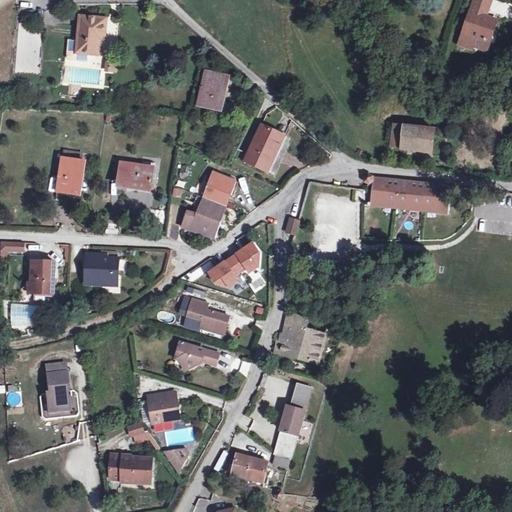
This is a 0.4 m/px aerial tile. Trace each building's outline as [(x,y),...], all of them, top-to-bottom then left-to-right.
[(475,0),(473,6),(489,11),(492,0),(475,0)] [(489,11),(473,6),(471,13),(487,18),(489,11)] [(471,13),(464,35),(476,39),(474,48),(487,52),(490,43),(487,42),(494,21),(487,18),(471,13)] [(100,31),(105,32),(107,20),(80,18),(77,42),(68,40),(65,60),(68,63),(86,65),(87,56),(97,58),(99,43),(100,31)] [(498,22),(494,21),(487,42),(490,43),(498,22)] [(476,39),(464,35),(460,47),(472,51),(474,48),(476,39)] [(220,80),(208,77),(200,112),(219,117),(227,88),(218,86),(220,80)] [(78,88),(67,86),(65,99),(76,100),(78,88)] [(247,167),(265,175),(273,157),(278,158),(287,139),(264,128),(247,167)] [(434,134),(392,128),(389,150),(398,151),(398,154),(431,157),(434,134)] [(208,143),(213,145),(218,135),(213,132),(208,143)] [(52,191),(61,193),(62,189),(76,192),(82,161),(60,157),(52,191)] [(273,157),(265,175),(270,177),(278,158),(273,157)] [(111,188),(135,193),(135,189),(145,191),(150,172),(115,166),(111,188)] [(210,176),(199,203),(223,212),(233,185),(210,176)] [(366,189),(367,188),(369,187),(370,185),(370,184),(370,182),(369,181),(367,179),(366,179),(364,179),(362,180),(361,181),(360,183),(360,185),(361,186),(362,188),(364,188),(366,189)] [(419,185),(373,180),(372,190),(370,206),(444,216),(448,189),(419,185)] [(180,198),(181,189),(174,188),(172,196),(180,198)] [(212,240),(223,212),(199,203),(193,219),(184,216),(180,229),(188,232),(212,240)] [(292,237),(296,222),(287,221),(284,236),(292,237)] [(22,243),(0,241),(0,250),(21,251),(22,243)] [(59,258),(67,259),(70,246),(62,244),(59,258)] [(237,275),(244,270),(247,275),(255,269),(256,256),(250,246),(228,261),(237,275)] [(83,284),(102,285),(113,280),(113,274),(116,275),(117,261),(103,260),(103,257),(86,255),(83,284)] [(31,260),(30,271),(29,284),(32,284),(31,294),(32,294),(51,295),(52,295),(54,263),(31,260)] [(228,261),(207,275),(213,285),(226,289),(234,283),(231,279),(237,275),(228,261)] [(24,293),(31,294),(32,284),(29,284),(30,271),(27,270),(24,293)] [(115,286),(116,275),(113,274),(113,280),(102,285),(115,286)] [(32,294),(31,302),(50,303),(51,295),(32,294)] [(197,333),(197,330),(221,338),(227,319),(204,312),(206,306),(189,301),(188,305),(180,303),(175,316),(184,318),(181,329),(197,333)] [(314,366),(327,328),(286,315),(279,345),(274,345),(272,354),(278,355),(278,357),(314,366)] [(186,365),(190,372),(202,366),(214,369),(218,357),(179,346),(175,362),(178,363),(186,365)] [(47,363),(47,374),(65,373),(65,362),(47,363)] [(183,375),(190,372),(186,365),(178,363),(183,375)] [(65,373),(47,374),(47,392),(40,393),(36,397),(36,418),(43,421),(73,420),(78,414),(77,397),(73,391),(65,391),(65,373)] [(284,409),(270,457),(288,462),(308,394),(299,391),(294,412),(284,409)] [(171,394),(158,395),(159,405),(172,403),(171,394)] [(169,418),(176,410),(175,402),(172,403),(159,405),(158,395),(144,398),(149,427),(169,424),(169,418)] [(177,423),(176,410),(169,418),(169,424),(177,423)] [(143,435),(140,423),(127,426),(130,438),(143,435)] [(165,462),(174,475),(185,457),(181,451),(164,454),(168,460),(165,462)] [(130,458),(109,456),(108,479),(120,480),(120,483),(147,485),(149,462),(130,461),(130,458)] [(235,457),(230,478),(261,486),(269,494),(270,489),(268,488),(272,472),(265,471),(266,466),(235,457)] [(283,499),(284,497),(284,495),(282,493),(281,492),(279,491),(277,491),(275,492),(274,494),(273,496),(273,498),(273,500),(275,501),(277,502),(279,502),(281,502),(282,501),(283,499)]
